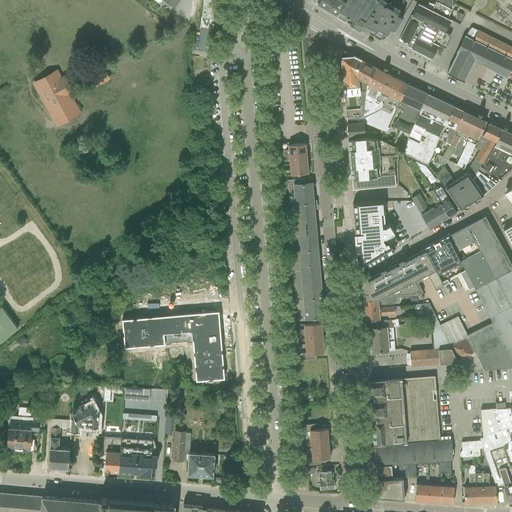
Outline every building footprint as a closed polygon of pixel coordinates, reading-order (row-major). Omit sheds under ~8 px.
[(153,0),(159,3),(161,0),(175,8),(179,0),(153,0)] [(203,0),(199,51),(210,52),(213,24),(210,23),(210,21),(213,22),(215,0),(203,0)] [(318,0),(317,3),(335,14),(343,0),(318,0)] [(375,1),(376,0),(343,0),(335,14),(359,28),(368,14),(375,1)] [(368,14),(359,28),(361,30),(363,29),(363,30),(365,32),(367,31),(378,38),(381,37),(386,27),(393,31),(394,31),(402,16),(396,13),(404,0),(376,0),(375,1),(368,14)] [(447,18),(451,10),(451,0),(435,0),(433,5),(428,2),(426,7),(418,3),(412,15),(411,15),(399,39),(402,41),(406,42),(408,43),(411,48),(431,58),(438,45),(444,32),(451,19),(447,18)] [(455,19),(461,21),(463,14),(458,12),(455,19)] [(465,34),(447,72),(463,81),(474,60),(481,64),(494,39),(471,28),(471,29),(469,28),(468,31),(465,34)] [(511,48),(494,39),(481,64),(506,76),(511,63),(511,48)] [(343,84),(345,109),(359,107),(358,88),(359,87),(358,78),(354,72),(360,60),(353,56),(342,50),(340,53),(343,84)] [(375,67),(360,60),(354,72),(358,78),(359,87),(358,88),(359,107),(345,109),(347,123),(356,122),(362,122),(366,86),(375,67)] [(407,84),(375,67),(366,86),(362,122),(363,122),(373,125),(384,131),(398,100),(407,84)] [(57,69),(31,83),(56,127),(81,113),(71,95),(75,93),(65,74),(61,77),(57,69)] [(104,70),(91,78),(96,87),(110,79),(104,70)] [(407,84),(398,100),(404,102),(392,126),(407,133),(427,93),(408,85),(407,84)] [(408,133),(401,152),(427,165),(443,125),(444,126),(445,124),(453,106),(427,93),(407,133),(408,133)] [(449,145),(442,157),(437,154),(433,161),(443,165),(447,160),(448,160),(452,153),(451,153),(453,150),(451,141),(457,130),(455,129),(463,110),(453,106),(445,124),(451,128),(444,143),(449,145)] [(451,153),(452,153),(459,156),(456,164),(463,167),(473,147),(481,130),(485,121),(463,110),(455,129),(457,130),(451,141),(453,150),(451,153)] [(356,122),(347,123),(346,123),(347,136),(364,135),(364,137),(373,138),(374,138),(375,132),(363,130),(363,122),(362,122),(356,122)] [(473,147),(480,150),(467,169),(473,177),(474,176),(477,171),(480,166),(487,157),(491,151),(494,145),(502,129),(488,122),(483,131),(481,130),(473,147)] [(485,169),(484,172),(498,182),(511,168),(511,133),(502,129),(494,145),(491,151),(487,157),(480,166),(485,169)] [(364,137),(347,138),(349,155),(348,155),(350,155),(351,161),(349,161),(349,162),(352,190),(394,186),(392,158),(397,158),(397,159),(401,159),(400,152),(397,150),(397,148),(380,139),(374,138),(373,138),(364,137)] [(282,150),(282,155),(306,153),(305,143),(288,144),(288,149),(282,150)] [(306,153),(282,155),(282,160),(289,160),(289,164),(307,163),(306,153)] [(414,161),(408,165),(412,172),(418,168),(414,161)] [(424,165),(415,161),(421,170),(426,167),(424,165)] [(307,163),(289,164),(290,169),(283,169),(284,175),(308,173),(307,163)] [(435,176),(437,179),(449,194),(452,198),(460,210),(468,204),(479,198),(483,195),(471,179),(467,172),(454,181),(443,165),(435,176)] [(477,171),(474,176),(488,191),(496,184),(477,171)] [(471,179),(483,195),(488,191),(474,176),(473,177),(471,179)] [(289,238),(295,299),(303,299),(305,318),(322,316),(311,183),(305,183),(304,178),(287,180),(292,238),(289,238)] [(213,184),(205,186),(207,196),(215,194),(213,184)] [(437,187),(432,189),(448,217),(456,212),(447,198),(440,186),(437,188),(437,187)] [(448,217),(432,189),(427,192),(435,205),(432,207),(441,221),(448,217)] [(411,198),(413,200),(421,213),(420,214),(429,228),(441,221),(432,207),(428,209),(419,193),(411,198)] [(362,202),(353,203),(352,203),(353,212),(353,213),(354,218),(353,218),(353,219),(354,219),(354,225),(355,234),(354,234),(354,235),(355,235),(355,241),(355,242),(356,242),(356,249),(356,250),(358,265),(358,266),(357,266),(358,267),(359,267),(366,266),(385,254),(386,254),(393,250),(394,249),(393,248),(386,237),(393,233),(394,232),(389,224),(385,226),(383,201),(362,202)] [(460,228),(448,235),(461,260),(470,280),(472,283),(489,317),(495,315),(497,318),(511,310),(511,265),(485,215),(460,228)] [(511,224),(503,229),(511,245),(511,224)] [(434,242),(424,247),(432,263),(436,272),(461,260),(448,235),(437,240),(438,242),(434,244),(434,242)] [(360,280),(361,298),(389,297),(394,297),(398,296),(416,295),(422,292),(418,282),(428,277),(435,290),(443,286),(424,247),(415,251),(409,255),(370,274),(360,280)] [(389,297),(361,298),(362,309),(378,307),(378,305),(399,303),(398,296),(394,297),(389,297)] [(432,310),(428,302),(420,304),(421,313),(431,311),(432,310)] [(0,341),(17,328),(0,305),(0,341)] [(400,306),(378,307),(362,309),(363,319),(379,318),(379,314),(388,314),(388,316),(395,315),(400,313),(400,306)] [(450,347),(439,324),(434,313),(432,310),(431,311),(421,313),(421,315),(430,314),(431,326),(433,349),(450,347)] [(492,322),(467,335),(474,351),(483,369),(511,366),(511,310),(497,318),(495,315),(489,317),(492,322)] [(161,315),(121,319),(124,347),(164,344),(164,345),(171,344),(171,343),(185,341),(185,343),(192,342),(195,369),(196,380),(207,379),(212,378),(212,379),(224,378),(220,338),(222,338),(222,337),(220,338),(219,322),(214,322),(213,311),(184,313),(184,312),(183,312),(183,313),(161,315)] [(457,316),(439,324),(450,347),(453,346),(459,359),(474,351),(467,335),(466,335),(457,316)] [(394,349),(392,327),(398,326),(397,318),(392,320),(370,321),(370,328),(371,343),(369,343),(369,350),(371,350),(372,351),(394,349)] [(297,329),(298,335),(322,333),(321,322),(303,324),(304,329),(297,329)] [(322,333),(298,335),(298,340),(305,339),(305,344),(323,342),(322,333)] [(323,342),(305,344),(306,352),(299,353),(300,360),(314,359),(314,353),(323,352),(323,342)] [(450,347),(433,349),(409,351),(410,366),(458,362),(450,347)] [(81,375),(107,374),(106,358),(80,360),(81,375)] [(373,393),(369,394),(373,436),(375,436),(376,442),(373,442),(373,444),(402,442),(439,438),(435,388),(431,389),(431,382),(373,387),(373,393)] [(151,389),(124,387),(123,399),(150,401),(151,389)] [(75,419),(70,418),(70,420),(70,428),(70,431),(78,432),(79,425),(83,423),(83,424),(83,425),(84,425),(85,426),(86,426),(87,426),(97,427),(98,413),(102,412),(103,403),(93,405),(97,403),(93,395),(80,401),(82,406),(76,410),(76,409),(76,408),(75,407),(74,407),(73,407),(72,407),(71,408),(71,410),(75,419)] [(495,408),(490,408),(501,440),(503,445),(511,472),(511,415),(509,407),(504,408),(504,402),(497,403),(495,403),(495,401),(495,407),(495,408)] [(23,446),(33,446),(34,428),(39,429),(39,417),(30,416),(30,408),(18,407),(18,415),(10,415),(7,449),(23,450),(23,446)] [(482,437),(480,440),(482,448),(483,448),(484,451),(483,452),(495,486),(503,484),(509,500),(509,501),(511,499),(511,472),(503,445),(501,440),(490,408),(480,409),(482,435),(482,437)] [(166,413),(165,432),(170,433),(170,424),(173,424),(173,414),(166,413)] [(51,419),(48,467),(68,468),(69,448),(58,447),(59,428),(70,428),(70,420),(51,419)] [(309,431),(310,439),(328,438),(327,428),(317,428),(317,423),(302,424),(303,431),(309,431)] [(214,453),(189,452),(190,433),(185,433),(185,431),(174,430),(172,460),(183,461),(183,460),(188,460),(187,474),(212,475),(214,453)] [(105,452),(104,470),(119,471),(120,450),(121,438),(100,436),(100,443),(102,443),(101,451),(105,452)] [(120,450),(119,471),(154,473),(156,440),(121,438),(120,450)] [(310,439),(304,440),(304,445),(311,444),(311,449),(329,447),(328,438),(310,439)] [(402,442),(373,444),(375,466),(390,465),(398,464),(409,464),(415,463),(438,461),(450,460),(452,460),(450,438),(439,439),(439,438),(402,442)] [(475,440),(461,441),(461,449),(473,448),(476,448),(475,440)] [(329,447),(311,449),(312,457),(305,458),(306,465),(320,464),(320,458),(329,458),(329,447)] [(451,473),(450,460),(438,461),(439,473),(441,473),(451,473)] [(409,464),(398,464),(399,471),(404,470),(404,472),(409,471),(409,464)] [(390,465),(375,466),(376,479),(391,478),(390,465)] [(463,486),(464,503),(476,502),(474,473),(474,465),(468,465),(469,486),(463,486)] [(319,477),(320,488),(334,487),(332,474),(330,474),(330,471),(321,471),(321,477),(319,477)] [(488,472),(474,473),(476,502),(495,502),(495,485),(488,485),(488,472)] [(391,478),(376,479),(377,497),(404,499),(402,477),(391,478)] [(416,484),(415,500),(427,501),(428,485),(416,484)] [(428,485),(427,501),(440,502),(441,486),(428,485)] [(441,486),(440,502),(452,503),(454,487),(441,486)] [(173,511),(174,503),(108,499),(108,498),(106,498),(101,498),(99,497),(98,499),(99,499),(99,501),(43,496),(41,495),(41,496),(0,492),(0,511),(173,511)]
